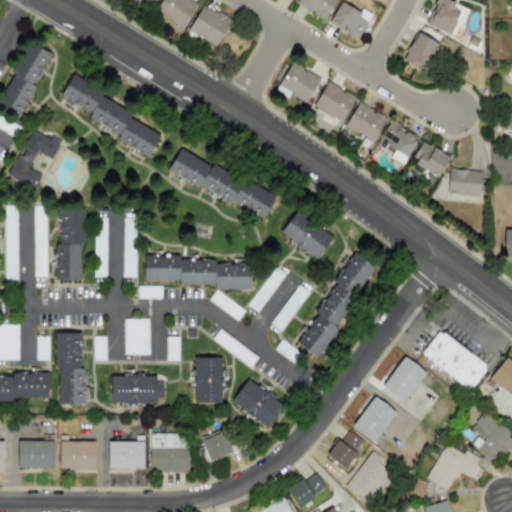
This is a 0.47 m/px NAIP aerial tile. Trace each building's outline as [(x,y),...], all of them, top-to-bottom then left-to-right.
[(195,3),(189,0),(159,0),(153,12),(182,27),(195,3)] [(295,0),(294,3),(322,20),(333,0),(295,0)] [(458,11),(450,8),(453,1),(450,0),(433,0),(425,24),(449,34),(458,11)] [(356,39),(369,14),(359,8),(357,12),(338,1),(327,23),(356,39)] [(214,46),(229,20),(201,4),(186,31),(214,46)] [(400,57),(419,71),(438,45),(418,31),(400,57)] [(18,119),(0,108),(0,99),(15,74),(10,71),(28,41),(51,54),(33,85),(37,87),(18,119)] [(289,62),(274,89),(303,104),(318,77),(289,62)] [(150,158),(114,136),(116,134),(84,115),(86,112),(63,97),(75,76),(102,92),(100,95),(130,113),(127,117),(162,138),(150,158)] [(312,107),(341,121),(353,96),(323,82),(312,107)] [(384,117),(356,102),(342,126),(371,142),(384,117)] [(11,125),(0,118),(0,130),(5,134),(11,125)] [(388,157),(401,164),(417,136),(389,120),(376,143),(391,151),(388,157)] [(59,146),(51,159),(37,150),(27,168),(41,177),(33,190),(8,175),(34,131),(59,146)] [(448,154),(420,141),(410,164),(437,177),(448,154)] [(264,219),(244,207),(233,200),(230,204),(198,185),(197,187),(169,170),(182,149),(210,166),(212,163),(241,181),(243,178),(276,199),(264,219)] [(480,172),(448,167),(444,192),(476,196),(480,172)] [(2,205),(3,282),(16,282),(15,205),(2,205)] [(44,276),(44,205),(31,205),(32,277),(44,276)] [(54,278),(54,243),(58,243),(58,209),(80,209),(80,243),(77,243),(77,277),(54,278)] [(334,241),(319,260),(284,232),(299,213),(334,241)] [(120,276),(133,277),(134,218),(121,217),(120,276)] [(104,277),(105,218),(93,218),(92,277),(104,277)] [(511,257),(511,229),(502,229),(502,258),(511,257)] [(316,358),(299,345),(321,317),(317,314),(339,286),(334,283),(356,255),(373,269),(352,296),(358,301),(336,328),(338,329),(316,358)] [(252,288),(214,288),(214,284),(178,284),(178,280),(144,280),(144,256),(178,256),(178,261),(215,261),(215,264),(252,264),(252,288)] [(283,274),(273,267),(245,304),(255,312),(283,274)] [(159,298),(159,286),(137,286),(136,296),(145,296),(145,298),(159,298)] [(235,321),(242,311),(214,290),(207,299),(235,321)] [(147,354),(147,318),(122,318),(122,354),(147,354)] [(0,360),(16,360),(17,324),(0,323),(0,360)] [(210,339),(248,367),(256,356),(218,329),(210,339)] [(419,353),(467,391),(486,367),(438,329),(419,353)] [(54,372),(54,334),(76,334),(76,372),(81,372),(81,406),(60,406),(60,372),(54,372)] [(34,360),(46,359),(46,336),(34,336),(34,360)] [(92,360),(104,360),(104,336),(91,336),(92,360)] [(403,356),(424,372),(403,401),(381,385),(403,356)] [(511,397),(511,362),(504,356),(487,377),(511,397)] [(194,405),(194,360),(219,360),(219,405),(194,405)] [(0,402),(0,379),(11,379),(11,373),(46,373),(46,396),(11,397),(11,402),(0,402)] [(109,405),(109,378),(154,378),(154,405),(109,405)] [(267,430),(232,402),(247,382),(283,409),(267,430)] [(372,396),(394,412),(372,441),(351,425),(372,396)] [(469,444),(490,462),(504,447),(511,454),(511,435),(484,410),(469,427),(477,435),(469,444)] [(360,438),(343,428),(326,458),(344,468),(360,438)] [(230,452),(220,430),(198,439),(208,461),(230,452)] [(186,471),(185,433),(147,433),(148,472),(186,471)] [(141,469),(141,439),(106,440),(106,469),(141,469)] [(16,468),(51,468),(51,440),(15,441),(16,468)] [(93,441),(57,441),(57,469),(93,469),(93,441)] [(445,490),(456,471),(467,477),(478,458),(464,450),(462,454),(443,444),(424,479),(445,490)] [(285,490),(296,507),(323,488),(312,471),(285,490)] [(288,511),(282,498),(252,511),(288,511)] [(447,511),(444,500),(422,506),(423,511),(447,511)]
